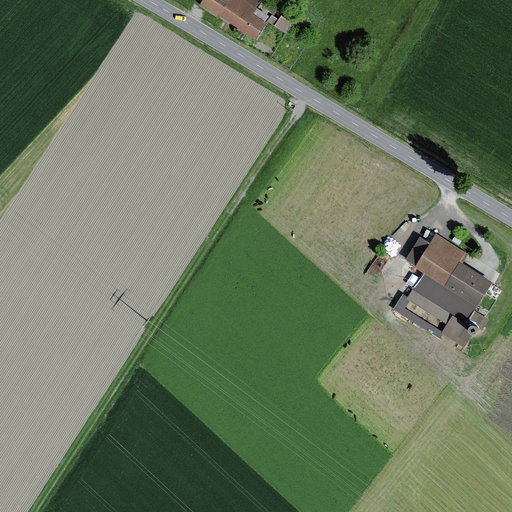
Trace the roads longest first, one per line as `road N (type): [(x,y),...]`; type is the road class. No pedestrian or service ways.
road 1 (track): [(306,96),(37,511)]
road 2 (primary): [(511,220),(146,0)]
